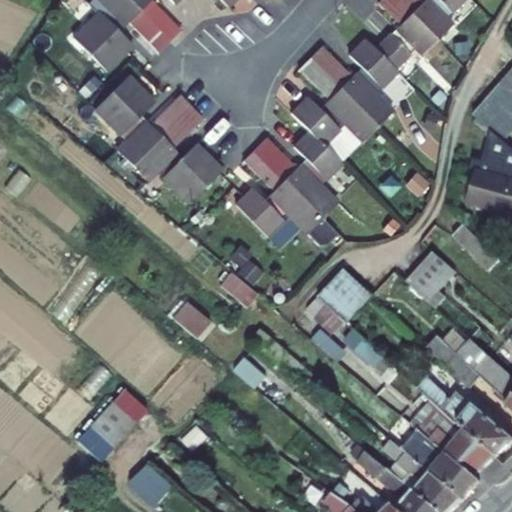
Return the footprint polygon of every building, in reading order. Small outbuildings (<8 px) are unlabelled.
[(97,16),(92,11),(67,35),(98,68),(124,43),(108,26),(114,20),(119,25),(122,21),(153,53),(164,41),(123,0),(94,0),(104,10),(97,16)] [(104,10),(94,0),(84,0),(83,1),(92,11),(97,16),(104,10)] [(166,0),(167,1),(168,0),(123,0),(164,41),(175,31),(145,0),(144,0),(166,0)] [(369,0),(388,19),(385,22),(384,22),(389,27),(381,34),(377,30),(361,45),(381,64),(396,49),(392,44),(398,38),(403,43),(410,50),(414,46),(424,37),(390,0),(369,0)] [(390,0),(424,37),(441,21),(434,15),(429,9),(435,4),(440,9),(449,0),(390,0)] [(435,4),(429,9),(434,15),(440,9),(435,4)] [(108,26),(113,31),(119,25),(114,20),(108,26)] [(384,22),(377,30),(381,34),(389,27),(384,22)] [(398,38),(392,44),(396,49),(403,43),(398,38)] [(302,56),(368,124),(384,109),(367,92),(363,88),(369,82),(373,87),(388,72),(381,64),(361,45),(357,40),(343,54),(354,66),(359,71),(353,76),(349,71),(344,76),(314,45),(302,56)] [(299,95),(295,100),(283,111),(305,134),(331,162),(339,155),(335,151),(350,137),(353,140),(368,124),(302,56),(292,67),(321,97),(317,101),(321,106),(315,112),(311,107),(299,95)] [(354,66),(349,71),(353,76),(359,71),(354,66)] [(511,73),(508,70),(492,90),(511,106),(511,73)] [(133,116),(141,108),(144,105),(119,79),(86,110),(111,136),(116,132),(123,138),(108,152),(122,167),(164,127),(184,108),(175,98),(143,127),(139,123),(134,128),(128,121),(133,116)] [(369,82),(363,88),(367,92),(373,87),(369,82)] [(484,132),(500,145),(511,129),(511,106),(492,90),(468,119),(484,132)] [(317,101),(311,107),(315,112),(321,106),(317,101)] [(165,150),(177,138),(196,121),(184,108),(164,127),(122,167),(137,183),(147,174),(153,170),(158,175),(153,180),(177,206),(210,175),(186,149),(175,160),(169,165),(164,158),(169,154),(165,150)] [(139,123),(133,116),(128,121),(134,128),(139,123)] [(116,132),(111,136),(117,143),(123,138),(116,132)] [(511,154),(500,145),(484,132),(477,163),(471,163),(468,174),(472,175),(464,209),(511,214),(511,154)] [(331,162),(305,134),(289,150),(300,162),(305,167),(299,172),(295,167),(291,171),(260,139),(248,151),(315,219),(330,204),(314,188),(308,182),(314,177),(319,182),(336,167),(331,162)] [(263,207),(275,217),(279,214),(294,229),(299,234),(315,219),(248,151),(238,161),(268,192),(264,197),(268,201),(263,207)] [(169,154),(164,158),(169,165),(175,160),(169,154)] [(300,162),(295,167),(299,172),(305,167),(300,162)] [(153,170),(147,174),(153,180),(158,175),(153,170)] [(314,177),(308,182),(314,188),(319,182),(314,177)] [(257,203),(246,191),(230,207),(261,239),(277,224),(273,220),(275,217),(263,207),(262,207),(257,203)] [(264,197),(257,203),(262,207),(263,207),(268,201),(264,197)] [(277,224),(261,239),(272,251),(294,229),(279,214),(275,217),(273,220),(277,224)] [(493,254),(456,222),(447,233),(484,265),(493,254)] [(403,278),(426,297),(453,266),(430,246),(403,278)] [(249,285),(222,263),(212,275),(239,298),(249,285)] [(340,318),(364,289),(335,266),(310,292),(340,318)] [(185,299),(172,315),(195,335),(209,319),(185,299)] [(280,345),(254,322),(246,331),(272,354),(280,345)] [(491,353),(465,331),(449,350),(427,331),(418,343),(465,384),(477,369),(491,353)] [(334,363),(343,354),(321,334),(313,343),(334,363)] [(344,347),(383,383),(394,371),(355,335),(344,347)] [(392,364),(463,426),(493,452),(510,433),(455,384),(449,391),(404,351),(392,364)] [(511,371),(491,353),(477,369),(506,392),(502,397),(511,405),(511,371)] [(234,367),(255,385),(266,371),(245,354),(234,367)] [(126,386),(116,398),(139,418),(149,406),(126,386)] [(116,398),(105,411),(128,431),(139,418),(116,398)] [(105,411),(94,424),(117,443),(128,431),(105,411)] [(117,443),(94,424),(81,439),(104,459),(117,443)] [(493,452),(463,426),(451,439),(436,425),(427,435),(474,474),(493,452)] [(436,460),(428,470),(456,494),(474,474),(427,435),(416,426),(408,437),(436,460)] [(387,464),(442,510),(458,495),(456,494),(428,470),(419,480),(392,458),(387,464)] [(405,492),(395,502),(406,511),(439,511),(442,510),(387,464),(381,472),(405,492)] [(172,489),(145,468),(127,485),(153,508),(172,489)] [(357,492),(347,501),(357,511),(406,511),(395,502),(380,489),(367,502),(357,492)] [(357,511),(347,501),(335,511),(357,511)]
